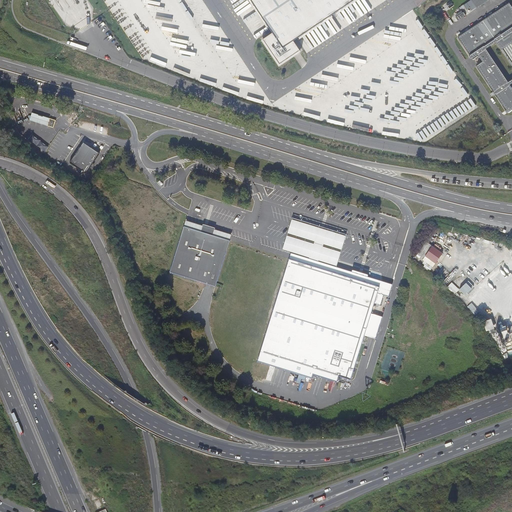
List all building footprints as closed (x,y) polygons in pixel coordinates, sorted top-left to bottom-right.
[(188,5),(192,11),(198,13),(195,18),(197,20),(203,22),(206,18),(204,14),(209,11),(204,10),(205,5),(199,1),(199,0),(182,0),(185,1),(184,4),(188,5)] [(250,0),(273,33),(263,39),(280,64),(300,51),(293,41),(354,0),(250,0)] [(508,3),(463,33),(458,37),(470,55),(469,56),(470,57),(471,59),(477,54),(482,61),(476,65),(494,91),(493,92),(494,95),(495,94),(507,112),(511,109),(511,87),(510,84),(508,81),(486,48),(484,45),(494,38),(496,41),(511,65),(511,6),(509,2),(508,3)] [(455,16),(458,20),(465,15),(463,11),(455,16)] [(363,51),(379,49),(379,41),(382,41),(382,44),(384,47),(383,43),(393,42),(392,34),(396,42),(400,39),(400,36),(397,36),(396,33),(395,30),(393,30),(386,34),(385,34),(386,37),(382,37),(382,39),(377,40),(377,42),(370,42),(371,47),(363,51)] [(494,38),(484,45),(486,48),(496,41),(494,38)] [(427,62),(428,54),(419,53),(418,61),(417,61),(418,57),(410,56),(409,59),(415,60),(414,65),(423,66),(424,62),(427,62)] [(427,97),(429,90),(420,88),(419,95),(427,97)] [(417,128),(423,139),(454,121),(452,121),(471,111),(472,111),(477,108),(470,95),(468,95),(462,98),(459,98),(459,103),(437,116),(437,120),(424,121),(424,125),(423,125),(417,128)] [(392,123),(400,125),(401,119),(407,120),(409,113),(395,110),(392,123)] [(290,256),(289,261),(307,266),(309,261),(315,263),(313,268),(355,281),(356,276),(362,278),(361,283),(379,288),(381,282),(368,278),(368,277),(352,272),(351,273),(336,269),(339,260),(346,236),(292,220),(285,243),(282,253),(290,256)] [(185,224),(183,230),(201,235),(202,233),(203,232),(212,234),(212,237),(212,238),(229,244),(231,238),(214,233),(204,230),(185,224)] [(201,235),(183,230),(170,276),(215,290),(229,244),(212,238),(212,237),(212,234),(203,232),(202,233),(201,235)] [(442,245),(449,250),(456,240),(449,235),(442,245)] [(430,271),(442,251),(430,244),(422,260),(425,262),(422,266),(430,271)] [(290,363),(300,366),(339,378),(351,381),(365,338),(366,333),(369,324),(371,315),(374,305),(377,295),(379,288),(361,283),(362,278),(356,276),(355,281),(313,268),(315,263),(309,261),(307,266),(289,261),(277,302),(261,354),(290,363)] [(464,278),(456,286),(458,289),(466,281),(464,278)] [(449,279),(444,284),(451,291),(452,290),(454,293),(459,298),(461,296),(459,298),(466,305),(470,309),(471,307),(477,313),(479,311),(461,292),(459,289),(458,289),(456,286),(449,279)] [(392,285),(381,282),(379,288),(377,295),(383,297),(388,298),(392,285)] [(383,297),(377,295),(374,305),(380,307),(383,297)] [(382,318),(371,315),(369,324),(366,333),(377,336),(382,318)] [(485,316),(480,318),(484,327),(489,326),(487,321),(485,316)] [(336,384),(339,378),(300,366),(298,372),(288,369),(290,363),(261,354),(258,364),(312,380),(313,377),(336,384)] [(298,372),(300,366),(290,363),(288,369),(298,372)]
